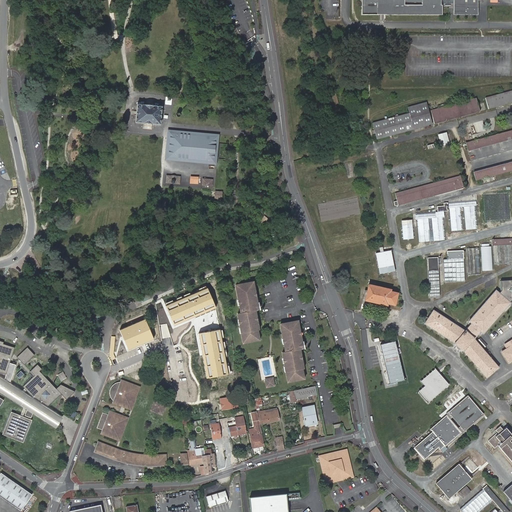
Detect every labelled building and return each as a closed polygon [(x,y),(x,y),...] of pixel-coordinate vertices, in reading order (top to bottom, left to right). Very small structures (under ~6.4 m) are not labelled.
[(363,0),(361,0),(362,14),(442,14),(441,13),(363,13),(363,0)] [(441,13),(441,0),(363,0),(363,13),(441,13)] [(478,15),(477,0),(453,0),(453,5),(453,15),(478,15)] [(489,107),(511,101),(511,89),(486,97),(489,107)] [(433,122),(443,120),(440,111),(477,101),(476,97),(430,109),(433,122)] [(440,111),(443,120),(480,110),(477,101),(440,111)] [(377,139),(432,124),(426,103),(407,108),(408,112),(372,122),(377,139)] [(137,104),(136,122),(148,124),(160,125),(162,107),(137,104)] [(511,130),(466,142),(468,150),(511,138),(511,130)] [(449,142),(447,132),(438,134),(441,144),(449,142)] [(216,137),(171,133),(169,157),(214,161),(216,137)] [(475,179),(511,169),(511,161),(473,172),(475,179)] [(454,181),(455,188),(463,186),(460,175),(396,191),(398,199),(394,200),(395,204),(406,201),(404,194),(454,181)] [(180,185),(180,177),(175,177),(175,176),(172,176),(172,177),(167,176),(166,184),(180,185)] [(406,201),(455,188),(454,181),(404,194),(406,201)] [(475,199),(447,201),(448,207),(459,207),(462,206),(473,205),(475,205),(475,199)] [(448,207),(447,201),(443,202),(443,204),(437,205),(437,210),(443,210),(443,216),(445,216),(444,211),(446,210),(446,208),(448,207)] [(475,228),(473,205),(462,206),(464,229),(475,228)] [(459,207),(448,207),(450,230),(461,229),(459,207)] [(443,210),(437,210),(431,211),(432,216),(434,239),(445,238),(443,216),(443,210)] [(428,216),(417,217),(419,240),(430,239),(428,216)] [(412,218),(402,218),(403,240),(413,240),(412,218)] [(375,252),(379,274),(394,271),(390,249),(375,252)] [(465,249),(466,276),(477,275),(476,249),(465,249)] [(445,253),(445,261),(462,260),(462,253),(445,253)] [(428,258),(428,271),(439,271),(438,258),(428,258)] [(453,344),(462,351),(463,350),(487,378),(498,368),(481,347),(474,339),(475,338),(481,332),(483,334),(486,330),(510,303),(509,303),(509,302),(510,301),(511,299),(511,279),(500,281),(501,291),(500,291),(498,293),(495,291),(469,321),(471,323),(464,331),(433,311),(425,324),(454,343),(453,344)] [(391,292),(391,290),(375,286),(375,282),(370,281),(368,290),(365,290),(364,293),(366,294),(365,299),(387,305),(388,303),(395,304),(397,293),(391,292)] [(256,292),(254,282),(239,285),(240,290),(237,290),(239,300),(240,300),(241,305),(240,305),(241,314),(238,314),(239,321),(241,320),(242,324),(240,324),(241,328),(242,328),(243,333),(242,333),(244,343),(258,341),(257,334),(259,334),(258,330),(257,325),(259,325),(258,321),(256,321),(256,317),(257,317),(256,311),(258,310),(257,304),(258,303),(258,302),(257,297),(255,297),(254,292),(256,292)] [(208,288),(166,306),(175,327),(194,319),(217,309),(208,288)] [(146,320),(121,331),(129,351),(155,340),(146,320)] [(300,331),(299,321),(284,323),(285,329),(282,329),(283,339),(285,339),(286,343),(284,344),(286,352),(283,352),(283,359),(285,358),(286,362),(284,363),(285,367),(287,366),(287,371),(286,371),(288,382),(302,379),(301,372),(303,372),(302,369),(302,364),(303,363),(302,359),(301,360),(300,356),(302,355),(300,349),(302,349),(301,343),(303,343),(302,342),(301,335),(300,336),(299,331),(300,331)] [(222,331),(199,335),(202,349),(207,380),(230,376),(222,331)] [(0,339),(0,370),(6,373),(15,346),(4,342),(4,340),(0,339)] [(396,340),(380,344),(389,383),(405,380),(396,340)] [(511,361),(511,340),(505,345),(507,349),(502,352),(509,363),(511,361)] [(26,345),(16,354),(23,362),(33,352),(26,345)] [(42,404),(44,403),(47,407),(62,394),(66,399),(75,391),(61,385),(57,388),(39,370),(42,368),(37,363),(30,369),(34,374),(23,385),(38,402),(41,405),(42,404)] [(19,377),(24,373),(21,369),(16,373),(19,377)] [(62,380),(67,377),(63,371),(59,374),(62,380)] [(435,377),(431,372),(419,382),(423,387),(416,393),(426,404),(447,386),(437,375),(435,377)] [(0,391),(4,395),(27,410),(28,409),(34,411),(33,414),(55,429),(63,418),(42,404),(41,405),(38,402),(0,375),(0,391)] [(273,378),(265,379),(267,387),(274,385),(273,378)] [(121,380),(120,381),(138,388),(134,398),(129,396),(127,402),(123,401),(121,406),(112,403),(112,404),(131,411),(140,387),(121,380)] [(138,388),(120,381),(119,384),(117,383),(114,384),(112,385),(110,387),(109,389),(108,392),(109,394),(110,396),(111,398),(113,400),(112,403),(121,406),(123,401),(127,402),(129,396),(134,398),(138,388)] [(295,399),(317,394),(315,386),(294,390),(295,399)] [(296,402),(295,399),(294,390),(287,392),(288,396),(290,396),(291,402),(296,402)] [(446,410),(462,430),(482,413),(466,394),(446,410)] [(222,409),(238,407),(237,403),(241,403),(240,396),(220,399),(222,409)] [(151,410),(164,415),(168,403),(156,398),(151,410)] [(317,421),(314,405),(303,407),(306,424),(314,423),(314,422),(317,421)] [(34,411),(28,409),(27,410),(25,416),(31,418),(33,414),(34,411)] [(260,422),(279,419),(278,409),(273,410),(273,411),(261,413),(260,410),(260,409),(258,410),(260,422)] [(119,440),(100,434),(100,435),(120,442),(129,418),(109,410),(109,412),(118,415),(117,419),(126,422),(122,431),(118,430),(117,433),(121,435),(119,440)] [(459,430),(460,432),(462,430),(446,410),(444,412),(445,414),(452,422),(459,430)] [(32,420),(11,412),(2,435),(23,443),(32,420)] [(101,431),(100,434),(119,440),(121,435),(117,433),(118,430),(122,431),(126,422),(117,419),(118,415),(109,412),(107,415),(102,413),(96,428),(101,431)] [(252,448),(264,446),(263,440),(258,412),(252,412),(253,420),(255,420),(257,432),(250,434),(252,448)] [(443,444),(459,430),(452,422),(445,414),(429,427),(432,430),(412,446),(422,457),(440,441),(443,444)] [(235,427),(236,435),(247,433),(244,417),(233,419),(235,427)] [(210,424),(213,439),(221,438),(219,430),(218,427),(219,426),(219,422),(214,423),(210,424)] [(511,432),(507,427),(503,430),(500,426),(496,431),(497,432),(488,441),(495,449),(498,446),(511,462),(511,485),(504,492),(511,501),(511,432)] [(282,450),(284,449),(282,437),(275,438),(277,450),(282,450)] [(202,463),(201,456),(201,455),(196,456),(195,449),(194,440),(190,441),(191,449),(191,450),(190,451),(187,451),(190,465),(202,463)] [(139,455),(152,456),(152,455),(149,455),(140,454),(129,452),(122,450),(118,449),(97,441),(97,442),(115,449),(116,450),(117,450),(118,450),(119,451),(120,451),(127,453),(135,455),(139,455)] [(128,464),(132,465),(135,455),(127,453),(120,451),(119,451),(118,450),(117,450),(116,450),(115,449),(97,442),(93,453),(118,462),(128,464)] [(345,451),(320,457),(326,482),(351,476),(345,451)] [(181,465),(188,464),(187,457),(182,458),(181,453),(187,453),(187,452),(180,453),(181,465)] [(165,455),(165,466),(166,466),(167,466),(166,454),(152,455),(152,456),(165,455)] [(165,455),(152,456),(139,455),(138,466),(144,467),(147,466),(148,467),(160,467),(165,466),(165,455)] [(205,475),(212,473),(211,466),(210,455),(203,456),(201,456),(202,463),(203,463),(203,466),(205,474),(205,475)] [(458,463),(435,482),(447,497),(470,478),(458,463)] [(31,494),(1,473),(0,474),(0,496),(20,510),(31,494)] [(507,511),(508,511),(484,484),(480,488),(481,489),(490,500),(498,509),(501,511),(507,511)] [(462,498),(469,491),(465,486),(457,493),(462,498)] [(476,511),(490,500),(481,489),(458,509),(460,511),(476,511)] [(211,506),(231,500),(227,490),(208,495),(211,506)] [(251,497),(252,511),(289,511),(287,494),(251,497)]
